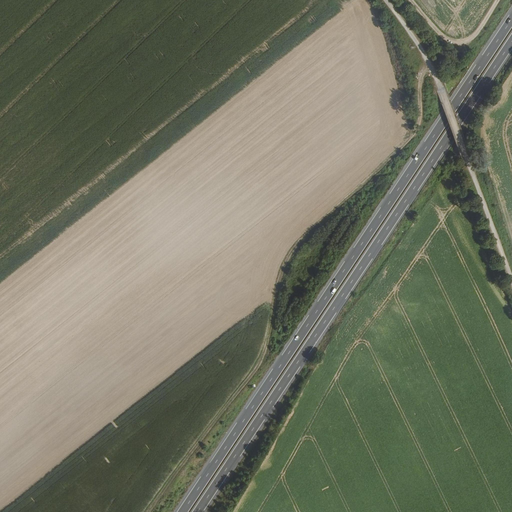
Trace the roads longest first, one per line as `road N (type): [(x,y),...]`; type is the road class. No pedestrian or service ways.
road 1 (trunk): [(511,20),(181,511)]
road 2 (trunk): [(197,511),(511,42)]
road 3 (track): [(151,511),(262,360),(286,260),(419,119),(422,56)]
road 4 (track): [(384,0),(437,84),(511,299)]
road 5 (track): [(493,0),(456,42),(408,0)]
